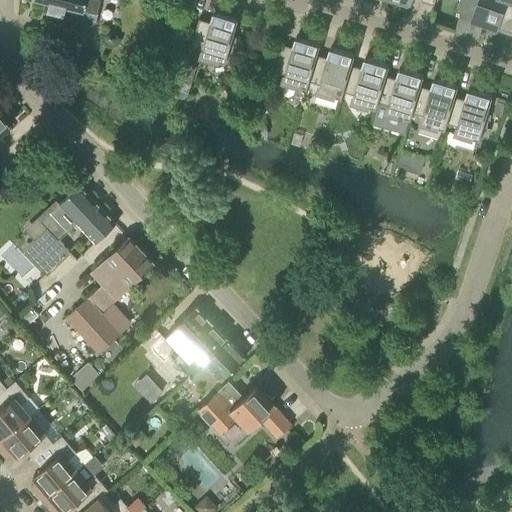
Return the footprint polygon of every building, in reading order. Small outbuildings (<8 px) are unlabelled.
[(45,0),(49,1),(48,8),(62,12),(61,18),(95,26),(98,14),(97,13),(100,0),(45,0)] [(511,5),(495,0),(478,0),(476,8),(464,6),(462,13),(461,12),(454,33),(478,40),(484,21),(511,30),(511,5)] [(211,22),(199,18),(191,45),(203,49),(201,55),(225,62),(227,57),(232,57),(234,39),(232,38),(238,19),(214,12),(211,22)] [(181,56),(185,38),(172,35),(168,52),(181,56)] [(309,81),(317,54),(320,44),(296,37),(293,47),(281,43),(273,71),(285,74),(283,80),(307,87),(309,81)] [(343,92),(351,65),(354,54),(331,47),(328,58),(317,54),(309,81),(320,85),(318,90),(341,97),(343,92)] [(377,102),(378,102),(386,75),(389,65),(365,58),(362,68),(351,65),(343,92),(354,95),(352,101),(376,108),(377,102)] [(196,66),(185,62),(182,72),(193,75),(196,66)] [(410,118),(412,113),(420,86),(423,75),(400,68),(396,79),(386,75),(378,102),(388,105),(387,111),(410,118)] [(446,123),(455,96),(454,96),(458,85),(434,78),(431,89),(420,86),(412,113),(423,116),(421,122),(445,129),(446,123)] [(455,96),(446,123),(457,126),(456,132),(479,139),(481,134),(486,134),(488,116),(486,115),(492,96),(469,89),(465,99),(455,96)] [(497,101),(494,109),(495,114),(501,116),(505,104),(504,104),(497,102),(497,101)] [(0,135),(11,126),(2,115),(4,111),(0,106),(0,135)] [(424,161),(401,152),(396,166),(420,174),(424,161)] [(58,240),(59,239),(77,223),(95,243),(116,223),(80,184),(59,204),(56,199),(37,217),(58,240)] [(25,228),(29,233),(34,239),(23,248),(48,274),(71,252),(67,249),(59,239),(58,240),(37,217),(25,228)] [(154,262),(129,236),(94,269),(105,282),(68,318),(101,353),(121,334),(102,313),(154,262)] [(19,317),(27,325),(39,315),(31,306),(19,317)] [(176,359),(192,375),(229,340),(213,324),(197,307),(165,338),(156,346),(167,357),(171,353),(176,359)] [(191,377),(195,380),(200,386),(197,389),(202,394),(220,378),(222,379),(245,357),(229,340),(192,375),(191,377)] [(90,362),(73,377),(84,389),(101,374),(90,362)] [(7,388),(15,382),(10,376),(2,382),(7,388)] [(21,404),(30,397),(16,381),(15,382),(7,388),(0,393),(0,441),(30,415),(21,404)] [(249,430),(276,406),(273,403),(273,399),(269,395),(266,394),(257,385),(243,399),(228,382),(199,408),(220,432),(237,417),(249,430)] [(277,437),(292,424),(283,414),(269,428),(277,437)] [(34,460),(54,443),(30,415),(0,441),(0,447),(9,458),(15,453),(18,457),(26,451),(34,460)] [(142,441),(135,433),(127,439),(135,448),(142,441)] [(77,471),(68,459),(76,452),(62,436),(54,443),(34,460),(44,472),(31,484),(44,499),(77,471)] [(109,491),(85,463),(77,471),(44,499),(54,511),(56,511),(62,508),(64,511),(65,511),(66,511),(73,506),(78,511),(83,511),(106,493),(109,491)] [(106,493),(83,511),(132,511),(121,498),(114,503),(106,493)] [(207,495),(195,506),(199,511),(214,511),(219,508),(207,495)]
